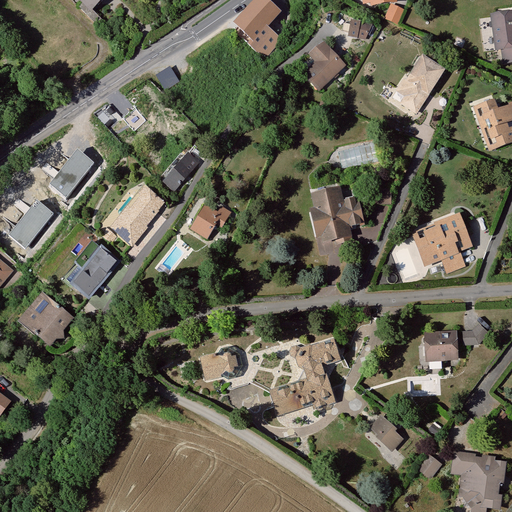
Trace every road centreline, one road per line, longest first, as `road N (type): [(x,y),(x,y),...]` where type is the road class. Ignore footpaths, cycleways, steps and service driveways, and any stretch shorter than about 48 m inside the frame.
road 1 (residential): [(126,336),(213,313),(511,291)]
road 2 (residential): [(126,336),(145,379),(243,433),(356,511)]
road 3 (secondary): [(243,0),(0,162)]
road 4 (residential): [(0,469),(39,420),(61,372),(126,336)]
